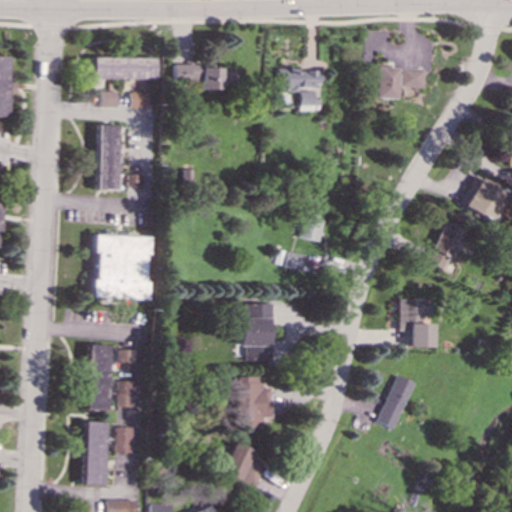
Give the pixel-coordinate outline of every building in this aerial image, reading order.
[(89,77),(151,78),(152,57),(89,56),(89,77)] [(219,89),(219,85),(233,85),(234,66),(170,65),(170,81),(199,82),(199,88),(219,89)] [(370,97),(391,98),(393,66),(372,65),(370,97)] [(397,86),(420,86),(420,66),(398,66),(397,86)] [(314,88),(314,68),(274,67),(273,90),(295,91),(296,87),(314,88)] [(114,91),(97,90),(97,106),(114,107),(114,91)] [(296,110),(317,109),(317,98),(311,98),(310,90),(296,90),(296,110)] [(145,107),(145,91),(128,91),(127,106),(145,107)] [(511,123),(511,124),(511,139),(502,139),(503,166),(511,166),(511,123)] [(92,188),(112,189),(114,124),(94,124),(92,188)] [(139,187),(140,173),(113,172),(113,187),(139,187)] [(454,204),(485,220),(500,191),(469,174),(454,204)] [(321,215),(301,211),(296,236),(316,241),(321,215)] [(423,262),(442,269),(458,227),(439,220),(423,262)] [(144,235),(91,234),(90,278),(88,277),(87,297),(142,298),(144,235)] [(299,253),(285,250),(282,267),(296,270),(299,253)] [(394,297),(393,328),(403,329),(403,346),(427,346),(427,322),(418,322),(419,314),(425,314),(425,298),(394,297)] [(268,302),(242,302),(242,316),(236,316),(236,345),(242,345),(242,360),(268,360),(268,302)] [(104,409),(105,344),(84,344),(83,409),(104,409)] [(132,349),(117,348),(116,362),(132,362),(132,349)] [(373,421),(390,428),(410,381),(393,373),(373,421)] [(268,417),(268,384),(255,384),(255,376),(231,375),(230,419),(235,419),(235,427),(256,427),(257,416),(268,417)] [(114,405),(130,406),(131,380),(115,379),(114,405)] [(102,421),(81,421),(80,483),(101,484),(102,421)] [(112,451),(129,452),(129,426),(113,426),(112,451)] [(250,449),(230,441),(214,481),(246,494),(260,461),(247,456),(250,449)] [(86,511),(86,499),(72,499),(72,511),(86,511)] [(131,511),(131,499),(103,499),(103,511),(131,511)] [(167,511),(168,504),(146,503),(146,511),(167,511)]
